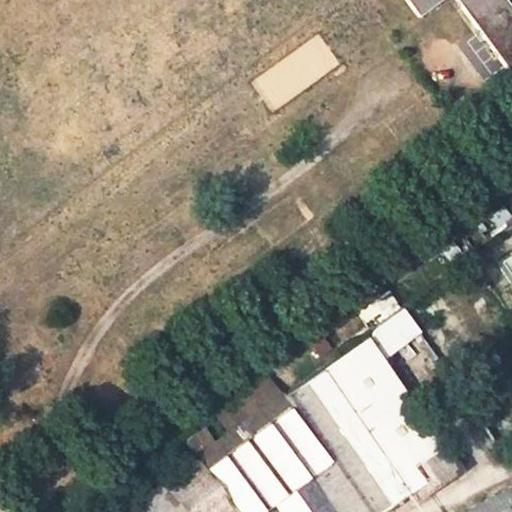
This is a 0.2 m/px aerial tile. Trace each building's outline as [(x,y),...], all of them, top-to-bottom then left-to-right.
[(511,6),(507,0),(407,0),(418,15),(439,0),(455,0),(511,75),(511,6)] [(511,246),(497,255),(511,281),(511,246)] [(366,326),(396,303),(385,289),(355,313),(366,326)] [(368,327),(316,365),(407,494),(460,461),(368,327)] [(279,511),(379,511),(407,494),(316,365),(116,511),(258,511),(272,503),(279,511)] [(511,511),(511,485),(463,511),(511,511)]
